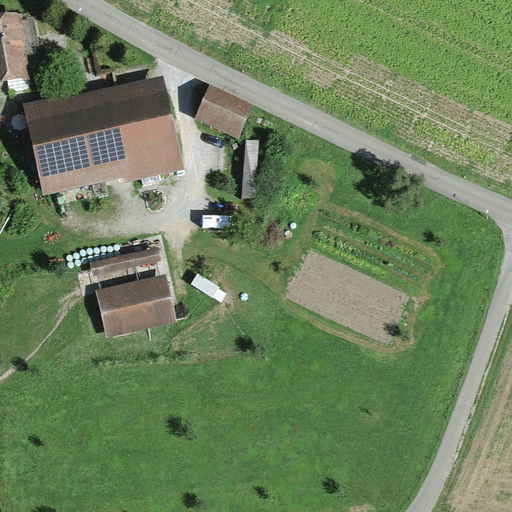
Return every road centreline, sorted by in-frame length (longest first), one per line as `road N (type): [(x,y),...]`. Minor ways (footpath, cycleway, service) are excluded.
road 1 (tertiary): [(511,210),(325,126),(80,0)]
road 2 (residential): [(416,511),(511,276)]
